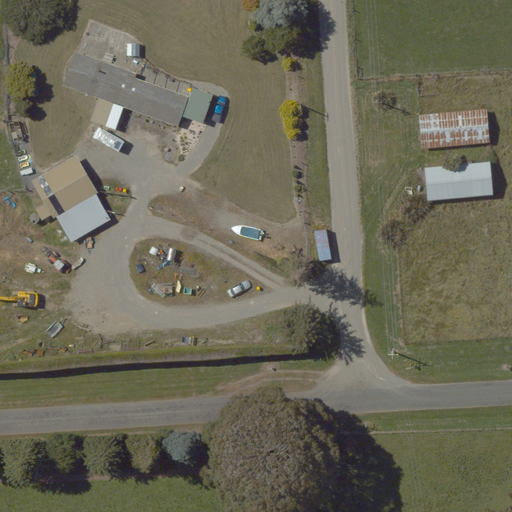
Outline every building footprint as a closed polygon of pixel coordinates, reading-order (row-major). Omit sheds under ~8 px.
[(191,89),(76,46),(62,83),(97,96),(89,117),(116,127),(124,104),(178,124),(191,89)] [(490,147),(488,108),(417,111),(420,151),(490,147)] [(63,203),(53,208),(71,240),(111,216),(75,152),(44,169),(63,203)] [(422,167),(425,207),(494,202),(491,159),(472,160),(473,163),(466,164),(466,160),(456,161),(457,180),(447,181),(447,175),(445,175),(444,165),(422,167)] [(63,239),(31,241),(31,253),(64,252),(63,239)]
